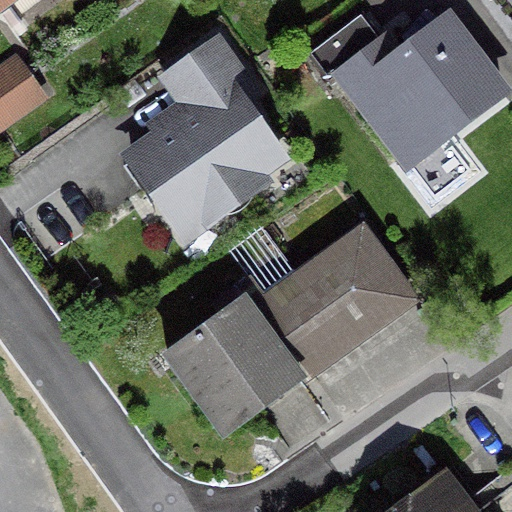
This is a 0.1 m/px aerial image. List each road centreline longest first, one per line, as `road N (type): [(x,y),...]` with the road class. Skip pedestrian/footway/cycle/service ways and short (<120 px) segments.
road 1 (residential): [(511,333),(238,511)]
road 2 (residential): [(0,292),(149,511)]
